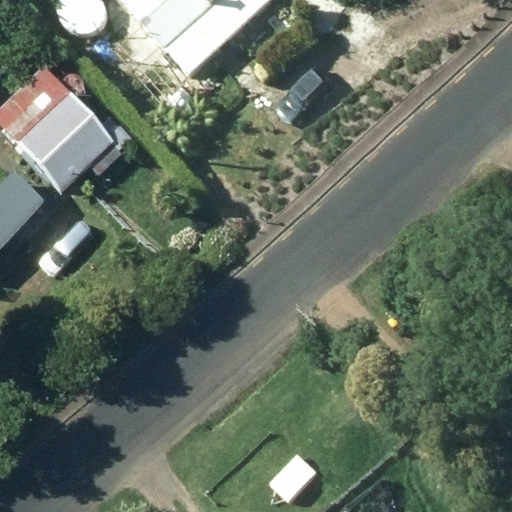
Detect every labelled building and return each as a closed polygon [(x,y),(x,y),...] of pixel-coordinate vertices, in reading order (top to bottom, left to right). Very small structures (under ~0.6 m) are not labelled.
[(270,0),(133,0),(189,68),(270,0)] [(85,57),(119,95),(142,75),(108,36),(85,57)] [(41,65),(0,105),(0,121),(63,187),(91,161),(103,173),(125,151),(119,147),(130,135),(110,116),(99,126),(41,65)] [(97,228),(66,197),(0,265),(0,272),(27,300),(97,228)] [(280,431),(245,464),(261,481),(269,474),(305,511),(326,511),(337,502),(293,457),(299,451),(280,431)]
